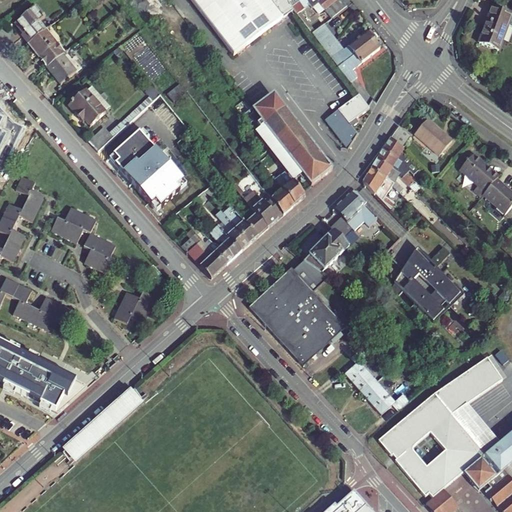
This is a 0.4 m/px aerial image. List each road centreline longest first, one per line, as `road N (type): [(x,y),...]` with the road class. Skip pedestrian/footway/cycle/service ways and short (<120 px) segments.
road 1 (residential): [(210,299),(0,66)]
road 2 (residential): [(404,511),(210,299)]
road 3 (residential): [(0,485),(210,299)]
road 4 (residential): [(210,299),(361,156)]
road 5 (residential): [(419,50),(361,156)]
